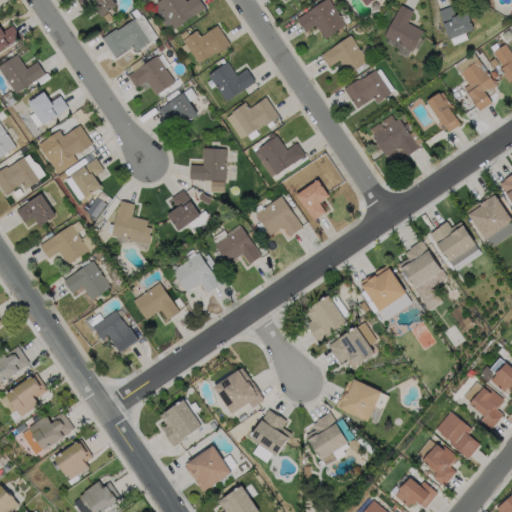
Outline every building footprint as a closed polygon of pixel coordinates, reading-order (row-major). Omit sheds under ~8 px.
[(116,0),(119,3),(103,13),(98,5),(87,12),(79,0),(116,0)] [(158,0),(201,0),(206,6),(174,27),(157,1),(158,0)] [(328,0),(345,25),(323,39),(314,26),(304,33),(295,20),(324,0),(328,0)] [(373,10),(383,5),(379,0),(360,0),(364,6),(369,3),(373,10)] [(424,32),(413,52),(384,37),(401,6),(414,13),(408,24),(424,32)] [(452,6),(456,17),(465,13),(473,32),(447,42),(441,26),(443,26),(437,12),(452,6)] [(135,17),(131,11),(137,7),(141,14),(143,12),(158,35),(150,41),(151,41),(136,51),(132,45),(116,56),(102,37),(116,27),(118,29),(135,17)] [(114,17),(108,21),(104,15),(110,11),(114,17)] [(0,21),(5,29),(14,23),(22,34),(0,49),(0,21)] [(219,23),(232,42),(218,52),(217,51),(200,63),(191,50),(186,53),(182,46),(187,42),(185,38),(198,29),(202,35),(219,23)] [(349,36),(367,62),(348,75),(338,61),(328,68),(320,56),(349,36)] [(511,80),(508,84),(498,70),(502,68),(489,49),(494,46),(500,48),(505,45),(511,55),(511,80)] [(0,65),(18,53),(28,67),(38,60),(47,72),(36,80),(36,79),(17,92),(0,67),(0,65)] [(158,55),(176,81),(169,86),(171,89),(165,93),(163,90),(157,94),(147,80),(137,87),(128,75),(158,55)] [(479,67),(483,73),(485,72),(488,76),(493,72),(497,77),(491,81),(497,82),(496,89),(491,88),(491,89),(488,91),(487,90),(483,93),(491,103),(478,112),(463,89),(468,86),(456,67),(474,55),(481,66),(479,67)] [(228,61),(238,75),(248,68),(256,80),(227,99),(216,84),(211,87),(206,81),(211,77),(208,74),(228,61)] [(375,70),(390,94),(375,104),(372,99),(368,101),(368,100),(355,109),(343,89),(356,80),(357,82),(375,70)] [(46,89),(53,100),(56,99),(55,97),(62,93),(70,106),(44,123),(29,100),(46,89)] [(200,112),(184,124),(177,114),(167,121),(159,109),(185,90),(200,112)] [(438,95),(442,102),(445,99),(449,105),(453,103),(457,109),(451,113),(459,126),(448,134),(444,127),(442,128),(425,104),(438,95)] [(267,96),(280,114),(266,124),(265,122),(248,134),(247,133),(241,137),(226,116),(233,112),(232,110),(246,101),(251,107),(267,96)] [(398,119),(403,126),(408,123),(411,128),(406,131),(409,135),(413,132),(421,143),(416,146),(418,149),(405,158),(398,148),(385,156),(371,137),(398,119)] [(0,121),(16,145),(0,155),(0,121)] [(80,124),(93,143),(79,152),(78,150),(54,166),(39,143),(60,129),(64,135),(80,124)] [(279,134),(288,148),(298,141),(306,153),(277,173),(266,157),(261,160),(255,151),(279,134)] [(228,147),(227,179),(204,178),(192,177),(192,163),(205,164),(206,146),(228,147)] [(25,155),(33,167),(38,163),(46,174),(40,177),(41,178),(27,188),(23,182),(6,193),(0,184),(0,169),(7,164),(8,166),(25,155)] [(104,185),(87,196),(72,173),(98,156),(106,168),(96,174),(104,185)] [(511,173),(511,208),(502,195),(504,194),(497,184),(502,181),(502,180),(511,173)] [(327,211),(315,219),(297,194),(321,177),(333,193),(320,202),(327,211)] [(202,213),(180,228),(170,212),(178,206),(172,197),(185,188),(202,213)] [(511,212),(511,232),(493,245),(470,210),(468,208),(482,199),(481,197),(494,188),(495,191),(497,190),(511,212)] [(58,213),(41,225),(34,214),(25,220),(17,209),(43,191),(58,213)] [(283,194),(304,226),(291,235),(284,225),(272,234),(257,212),(283,194)] [(152,234),(150,243),(112,233),(121,198),(135,202),(132,214),(149,218),(147,225),(152,226),(150,233),(152,234)] [(96,245),(69,263),(60,249),(50,256),(41,244),(79,218),(86,228),(78,232),(82,238),(89,234),(96,245)] [(448,219),(452,225),(463,218),(478,239),(476,241),(483,251),(456,269),(431,231),(438,226),(438,225),(448,219)] [(243,225),(263,255),(251,263),(244,253),(230,262),(216,243),(243,225)] [(423,237),(443,266),(442,267),(448,275),(433,284),(443,299),(430,307),(404,269),(399,262),(408,256),(405,251),(410,247),(410,246),(423,237)] [(200,251),(222,282),(208,292),(201,282),(189,290),(174,269),(200,251)] [(94,259),(112,285),(93,299),(83,284),(73,291),(64,279),(83,266),(81,263),(89,257),(91,261),(94,259)] [(408,290),(406,291),(412,300),(387,317),(361,279),(388,261),(408,290)] [(161,281),(181,310),(169,319),(162,308),(148,318),(135,299),(161,281)] [(330,332),(319,339),(311,326),(312,325),(308,320),(313,317),(307,308),(310,305),(310,304),(330,290),(349,318),(329,331),(330,332)] [(117,309),(118,310),(125,306),(128,310),(122,315),(129,325),(130,324),(140,339),(120,352),(109,335),(103,340),(93,324),(90,327),(84,318),(94,312),(96,315),(100,312),(104,318),(117,309)] [(376,348),(353,365),(347,356),(340,361),(331,349),(332,349),(328,343),(364,318),(378,338),(372,342),(376,348)] [(19,345),(31,362),(0,383),(0,350),(3,348),(6,353),(19,345)] [(504,391),(491,379),(497,372),(491,367),(501,355),(508,361),(509,360),(511,362),(511,387),(511,388),(509,385),(504,391)] [(243,364),(253,379),(254,378),(259,387),(265,396),(253,404),(250,399),(233,411),(214,384),(243,364)] [(41,403),(23,415),(18,408),(17,408),(13,403),(13,401),(7,392),(29,377),(38,371),(50,388),(37,397),(41,403)] [(351,374),(355,376),(355,375),(383,388),(382,390),(390,393),(384,408),(375,404),(369,418),(337,403),(343,389),(344,390),(345,387),(348,379),(349,379),(351,374)] [(464,395),(477,380),(484,386),(486,384),(502,398),(496,405),(504,412),(491,428),(480,419),(485,412),(464,395)] [(185,396),(203,423),(183,436),(184,437),(173,444),(164,432),(166,431),(162,426),(167,423),(165,419),(164,420),(160,413),(185,396)] [(271,407),(279,412),(279,411),(289,418),(287,421),(288,422),(286,426),(293,431),(279,453),(274,450),(267,461),(252,451),(260,440),(252,435),(271,407)] [(468,457),(450,442),(453,439),(450,436),(447,438),(440,432),(442,430),(437,426),(452,408),(473,427),(469,432),(481,442),(468,457)] [(63,410),(76,427),(45,449),(35,455),(20,434),(30,427),(29,426),(46,414),(53,422),(53,417),(63,410)] [(337,419),(351,440),(349,441),(351,444),(345,448),(347,451),(327,464),(306,433),(312,430),(312,431),(317,428),(313,422),(319,419),(318,418),(330,410),(336,420),(337,419)] [(459,456),(452,464),(457,469),(444,485),(432,475),(437,470),(423,458),(424,457),(418,452),(431,437),(437,443),(439,441),(447,448),(449,447),(459,456)] [(91,466),(72,479),(68,473),(67,474),(55,457),(76,443),(75,443),(83,438),(94,455),(87,460),(91,466)] [(232,469),(207,486),(204,488),(201,483),(200,483),(196,476),(194,473),(193,473),(185,461),(214,442),(232,469)] [(420,475),(438,490),(425,505),(418,499),(414,503),(412,501),(408,505),(395,494),(411,474),(417,479),(420,475)] [(99,478),(103,484),(110,479),(122,497),(109,506),(108,503),(102,507),(104,509),(98,511),(82,511),(74,500),(80,496),(79,494),(83,491),(82,490),(99,478)] [(243,483),(260,509),(255,511),(221,511),(226,509),(224,506),(223,506),(218,500),(243,483)] [(17,498),(22,504),(13,511),(0,511),(0,486),(3,484),(10,491),(12,491),(17,496),(17,498)] [(511,511),(501,511),(496,506),(511,491),(511,511)] [(362,511),(372,499),(389,511),(394,511),(396,510),(398,511),(362,511)]
